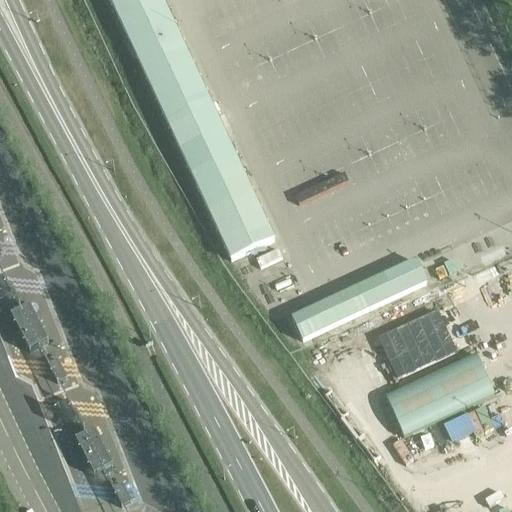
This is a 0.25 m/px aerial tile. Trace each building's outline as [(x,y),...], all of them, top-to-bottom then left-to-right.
[(118,0),(228,264),(276,245),(174,0),(118,0)] [(265,268),(287,258),(282,247),(260,257),(265,268)] [(511,257),(503,261),(507,270),(511,267),(511,257)] [(416,265),(292,323),(302,344),(426,286),(416,265)] [(368,343),(417,461),(469,439),(459,415),(477,408),(486,429),(509,420),(462,305),(368,343)] [(49,346),(30,309),(11,319),(30,356),(49,346)] [(94,433),(85,438),(75,443),(85,462),(96,457),(105,474),(113,470),(94,433)] [(496,482),(481,495),(488,502),(502,489),(496,482)]
